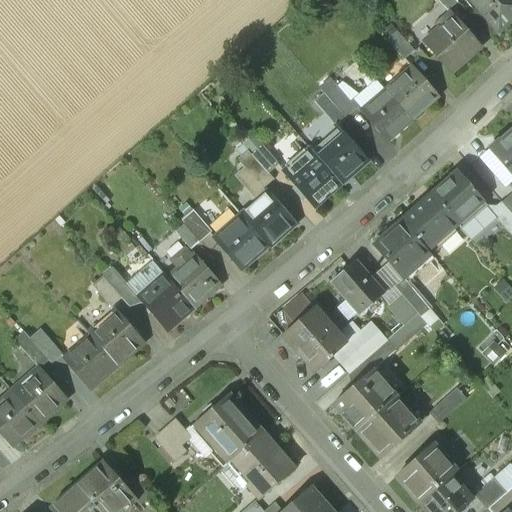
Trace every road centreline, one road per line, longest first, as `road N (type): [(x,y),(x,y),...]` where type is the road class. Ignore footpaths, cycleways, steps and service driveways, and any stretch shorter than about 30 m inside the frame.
road 1 (residential): [(511,80),(238,323)]
road 2 (residential): [(238,323),(0,506)]
road 3 (residential): [(238,323),(397,511)]
